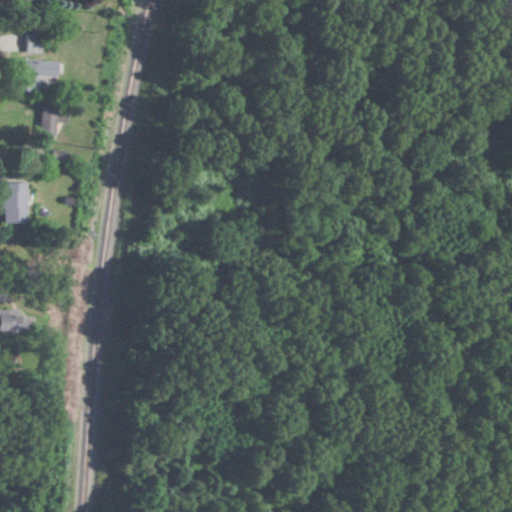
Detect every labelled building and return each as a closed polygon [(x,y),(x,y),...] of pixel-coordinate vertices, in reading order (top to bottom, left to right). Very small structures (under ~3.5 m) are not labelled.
[(24,53),(37,52),(36,39),(23,40),(24,53)] [(52,76),(53,62),(15,61),(15,72),(15,91),(33,91),(34,75),(52,76)] [(36,134),(51,135),(52,111),(37,111),(36,134)] [(0,222),(22,223),(23,183),(0,182),(0,222)] [(0,333),(25,334),(25,317),(16,317),(16,310),(0,309),(0,333)]
